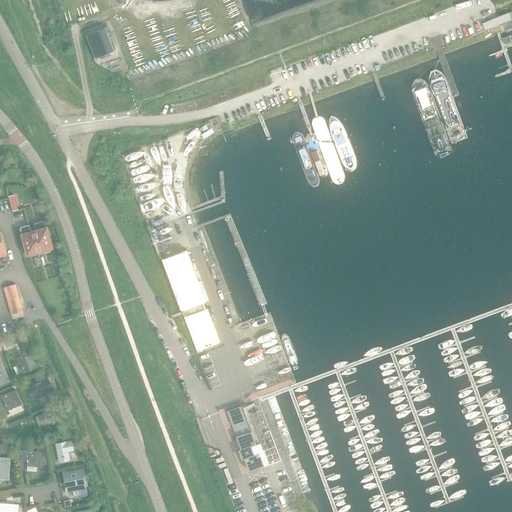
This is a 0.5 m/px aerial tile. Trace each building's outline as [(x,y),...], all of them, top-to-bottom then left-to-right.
[(500,21),(510,17),(508,13),(498,17),(486,22),(488,26),(500,21)] [(105,27),(86,35),(95,58),(114,50),(105,27)] [(46,226),(30,231),(28,224),(20,226),(22,233),(21,233),(27,254),(42,249),(45,251),(49,250),(50,247),(52,247),(46,226)] [(181,310),(182,310),(202,302),(206,301),(187,250),(162,259),(181,310)] [(4,288),(11,315),(22,312),(15,285),(4,288)] [(202,302),(182,310),(185,317),(197,350),(219,342),(207,309),(205,310),(202,302)] [(23,374),(38,368),(32,353),(16,360),(18,365),(19,365),(23,374)] [(0,384),(10,381),(0,355),(0,384)] [(37,392),(40,397),(53,391),(46,377),(27,385),(32,395),(37,392)] [(2,396),(8,409),(22,404),(16,390),(2,396)] [(257,453),(254,444),(256,444),(251,431),(248,423),(250,422),(252,421),(246,404),(227,411),(236,437),(241,449),(238,450),(242,459),(244,458),(249,470),(264,465),(259,452),(257,453)] [(34,418),(38,427),(54,421),(50,411),(34,418)] [(0,443),(3,451),(10,448),(6,437),(1,439),(2,442),(0,443)] [(55,444),(58,458),(69,455),(68,451),(73,450),(71,440),(55,444)] [(41,466),(47,464),(44,446),(37,445),(37,451),(20,449),(19,458),(27,459),(27,465),(41,466)] [(0,477),(8,478),(10,458),(0,457),(0,477)] [(82,469),(64,473),(67,491),(85,487),(82,469)] [(17,511),(18,504),(5,503),(4,505),(0,504),(0,511),(17,511)]
